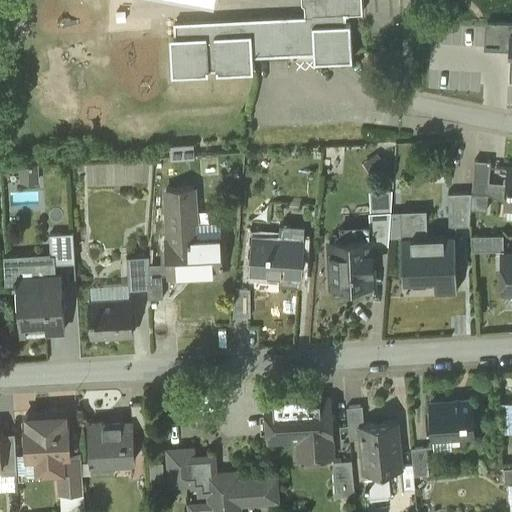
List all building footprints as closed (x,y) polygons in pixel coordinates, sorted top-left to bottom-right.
[(362,0),(302,0),(302,3),(305,5),(306,5),(306,16),(308,16),(314,16),(314,13),(349,12),(350,13),(363,12),(362,0)] [(303,17),(175,23),(175,27),(176,37),(171,37),(173,73),(208,72),(208,69),(218,68),(218,71),(253,70),(253,55),(291,53),(290,47),(315,47),(316,61),(352,59),(350,23),(347,24),(346,14),(350,13),(349,12),(314,13),(314,16),(308,16),(306,16),(303,16),(303,17)] [(511,24),(487,23),(487,28),(486,48),(511,49),(511,37),(511,24)] [(491,161),(475,160),(472,193),(488,195),(491,161)] [(36,164),(21,165),(23,182),(37,181),(36,164)] [(194,186),(171,187),(174,238),(166,239),(168,274),(223,272),(221,236),(197,237),(194,186)] [(472,192),(448,193),(449,226),(470,225),(472,192)] [(418,217),(403,218),(404,210),(402,210),(401,219),(402,236),(403,280),(434,279),(434,292),(458,291),(456,235),(420,236),(419,222),(421,221),(421,217),(418,217)] [(391,211),(370,212),(371,237),(372,237),(372,245),(389,244),(391,211)] [(281,223),(280,238),(253,236),(251,271),(280,273),(279,284),(301,285),(305,225),(281,223)] [(74,232),(50,233),(51,252),(51,263),(56,263),(75,262),(74,232)] [(504,235),(471,235),(472,251),(504,251),(504,235)] [(371,237),(330,239),(332,287),(334,287),(334,286),(372,284),(372,285),(374,284),(372,245),(372,237),(371,237)] [(51,252),(4,255),(6,284),(18,283),(21,332),(65,329),(62,275),(57,275),(56,263),(51,263),(51,252)] [(511,254),(503,255),(504,291),(511,290),(511,254)] [(150,255),(128,257),(129,289),(148,288),(148,285),(149,269),(150,255)] [(162,269),(149,269),(148,285),(148,288),(149,297),(164,297),(162,269)] [(251,288),(236,286),(233,317),(251,315),(251,288)] [(131,298),(89,301),(92,335),(133,332),(131,298)] [(331,399),(266,402),(268,441),(298,440),(299,459),(334,457),(331,399)] [(451,401),(431,402),(433,438),(434,438),(434,437),(462,435),(463,436),(475,436),(473,400),(472,400),(471,400),(451,401)] [(144,403),(131,404),(132,422),(133,422),(133,428),(146,427),(144,403)] [(363,405),(347,407),(350,439),(362,438),(361,425),(365,424),(363,405)] [(67,413),(25,415),(28,455),(36,454),(37,472),(60,471),(71,471),(70,458),(67,413)] [(365,424),(361,425),(362,438),(368,496),(371,498),(389,496),(392,494),(389,470),(401,469),(401,465),(397,421),(365,424)] [(132,422),(105,424),(105,422),(89,423),(91,458),(90,458),(90,461),(91,461),(92,474),(114,472),(113,461),(135,460),(133,428),(133,422),(132,422)] [(15,433),(0,433),(0,436),(2,467),(0,467),(1,475),(17,474),(15,433)] [(237,474),(223,475),(222,473),(214,473),(213,456),(194,457),(193,447),(168,449),(170,485),(201,482),(202,490),(211,489),(212,502),(191,504),(192,511),(238,511),(238,501),(277,498),(275,477),(237,480),(237,474)] [(427,447),(411,449),(413,464),(414,477),(430,475),(427,447)] [(82,457),(70,458),(71,471),(60,471),(61,494),(84,493),(82,457)] [(352,460),(333,461),(335,497),(356,496),(352,460)] [(413,464),(401,465),(401,469),(403,490),(415,489),(414,477),(413,464)]
